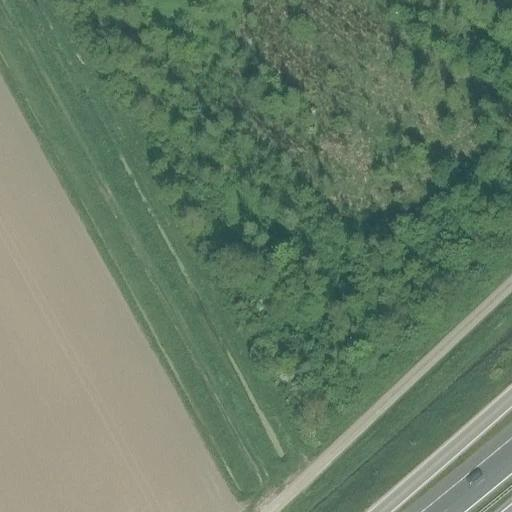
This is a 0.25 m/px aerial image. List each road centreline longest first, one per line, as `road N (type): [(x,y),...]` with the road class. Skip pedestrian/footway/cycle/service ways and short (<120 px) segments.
road 1 (track): [(276,506),(0,4)]
road 2 (unclassified): [(270,511),(511,283)]
road 3 (motorway): [(511,397),(377,511)]
